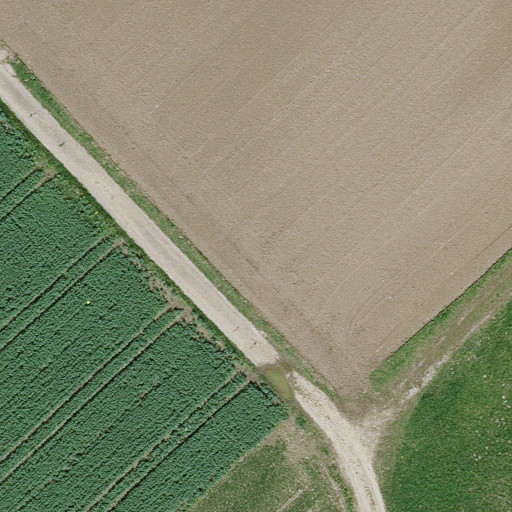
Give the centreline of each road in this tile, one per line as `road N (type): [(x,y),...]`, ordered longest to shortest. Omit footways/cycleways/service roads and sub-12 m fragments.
road 1 (track): [(0,65),(363,451)]
road 2 (track): [(377,511),(363,451),(471,313),(511,276)]
